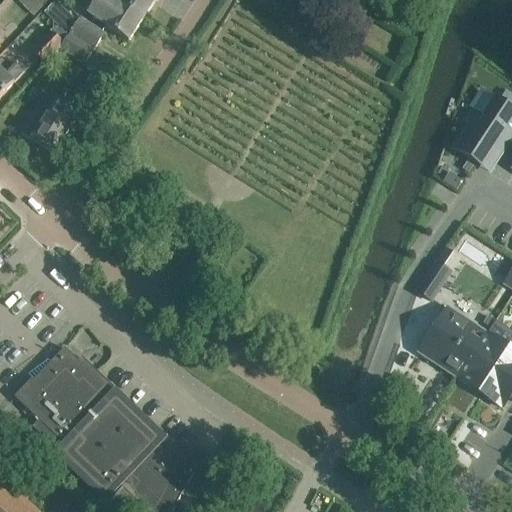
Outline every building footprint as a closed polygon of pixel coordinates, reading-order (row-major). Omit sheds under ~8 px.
[(48,0),(18,0),(34,15),(48,0)] [(144,18),(121,3),(116,0),(98,0),(88,16),(105,27),(128,43),(144,18)] [(116,0),(121,3),(144,18),(156,0),(116,0)] [(50,34),(31,53),(44,65),(60,49),(63,47),(64,45),(62,44),(64,40),(73,20),(72,18),(64,11),(53,22),(53,30),(52,32),(50,34)] [(80,19),(69,35),(70,36),(93,51),(103,35),(80,19)] [(93,51),(70,36),(64,45),(63,47),(60,49),(83,65),(93,51)] [(5,76),(0,71),(0,98),(14,84),(13,84),(25,72),(17,64),(5,76)] [(469,127),(454,149),(470,160),(463,170),(469,174),(476,164),(478,165),(478,166),(496,140),(507,147),(511,138),(511,96),(504,92),(497,103),(482,93),(472,108),(462,122),(469,127)] [(20,134),(53,156),(78,118),(46,96),(20,134)] [(456,192),(462,184),(449,175),(443,183),(456,192)] [(199,285),(214,261),(197,250),(182,274),(199,285)] [(416,293),(431,303),(450,274),(435,264),(416,293)] [(458,380),(487,335),(448,310),(419,354),(458,380)] [(487,335),(458,380),(479,394),(509,350),(487,335)] [(109,503),(118,511),(172,511),(197,468),(196,467),(195,469),(186,464),(187,461),(187,462),(188,461),(163,437),(162,438),(163,438),(160,441),(115,397),(117,394),(118,395),(119,394),(81,358),(78,362),(64,349),(45,370),(44,368),(37,375),(38,377),(33,382),(32,380),(14,399),(49,432),(42,439),(104,499),(117,485),(122,490),(109,503)] [(511,352),(509,350),(479,394),(502,409),(511,393),(511,352)] [(31,511),(23,503),(25,501),(0,476),(0,511),(31,511)]
